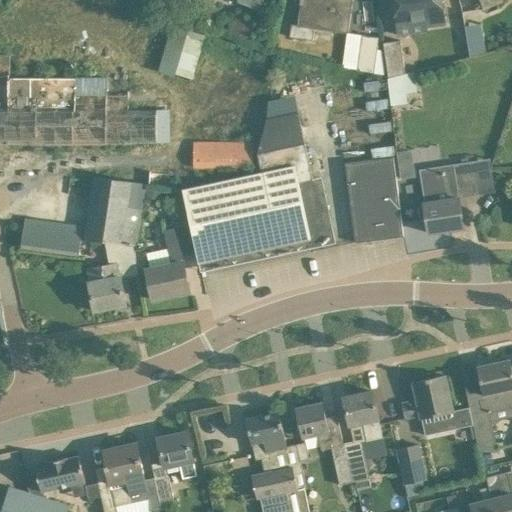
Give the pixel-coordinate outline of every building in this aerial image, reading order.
[(237,0),(237,1),(260,9),(263,0),(237,0)] [(301,0),(302,3),(299,24),(292,23),(290,36),(313,39),(315,27),(347,32),(349,32),(353,0),(301,0)] [(393,0),(399,35),(428,32),(428,27),(446,25),(442,0),(393,0)] [(49,10),(42,14),(68,60),(96,44),(77,12),(63,20),(55,6),(49,10)] [(68,60),(42,14),(35,18),(28,22),(36,36),(22,44),(40,76),(68,60)] [(230,31),(249,38),(254,23),(235,16),(230,31)] [(465,25),(472,54),(488,50),(481,21),(465,25)] [(119,77),(162,54),(144,22),(117,37),(124,49),(109,58),(119,77)] [(363,34),(347,32),(343,67),(358,70),(386,73),(383,49),(378,48),(379,37),(363,34)] [(383,42),(388,77),(406,73),(401,41),(383,42)] [(0,85),(6,96),(33,80),(15,47),(1,55),(0,53),(0,85)] [(162,54),(119,77),(130,97),(146,88),(151,98),(180,87),(162,54)] [(406,73),(388,77),(392,104),(408,102),(407,93),(417,91),(415,71),(406,73)] [(149,141),(190,132),(182,91),(153,102),(155,113),(143,115),(149,141)] [(183,188),(191,224),(197,252),(199,263),(200,263),(200,261),(310,238),(310,239),(311,239),(309,229),(323,226),(318,206),(299,111),(297,112),(295,102),(272,107),(274,117),(268,118),(258,153),(261,171),(183,188)] [(199,172),(190,132),(149,141),(154,166),(166,164),(168,175),(199,172)] [(252,141),(194,141),(194,175),(218,175),(218,169),(252,169),(252,141)] [(346,162),(356,242),(404,236),(395,170),(400,169),(398,157),(394,157),(394,156),(346,162)] [(424,205),(421,206),(422,218),(428,218),(429,232),(464,227),(460,197),(479,194),(474,160),(420,168),(424,200),(423,200),(424,205)] [(416,176),(415,167),(400,169),(402,179),(416,176)] [(127,304),(121,276),(139,273),(134,245),(137,246),(146,183),(94,176),(85,240),(105,241),(109,264),(87,268),(90,281),(89,282),(95,310),(127,304)] [(147,198),(161,198),(161,189),(147,188),(147,198)] [(79,255),(82,235),(83,227),(25,219),(21,246),(79,255)] [(197,252),(191,224),(165,230),(168,247),(147,252),(150,265),(146,266),(153,299),(190,291),(184,261),(183,261),(181,255),(197,252)] [(495,438),(489,412),(511,406),(511,364),(511,360),(478,367),(484,394),(468,398),(477,446),(497,447),(495,438)] [(414,381),(418,397),(402,401),(406,418),(420,415),(420,418),(453,411),(445,374),(414,381)] [(383,436),(378,410),(373,390),(344,397),(354,442),(383,436)] [(297,404),(304,438),(305,438),(319,435),(322,449),(332,447),(340,484),(353,481),(348,457),(345,446),(344,446),(338,419),(327,421),(323,402),(298,407),(297,404)] [(270,456),(272,469),(293,465),(299,489),(306,488),(300,459),(297,443),(287,445),(280,411),(247,418),(256,459),(270,456)] [(158,438),(163,460),(165,467),(181,464),(184,478),(198,474),(188,431),(158,438)] [(297,443),(300,459),(309,458),(306,443),(306,441),(305,441),(297,443)] [(99,482),(98,482),(101,496),(102,496),(105,511),(117,511),(116,505),(118,505),(120,511),(134,508),(132,501),(134,501),(132,494),(148,490),(137,443),(104,450),(107,464),(95,467),(99,482)] [(396,451),(405,486),(426,481),(417,446),(396,451)] [(370,478),(365,453),(348,457),(353,481),(370,478)] [(36,465),(42,491),(85,481),(80,456),(68,458),(67,457),(48,461),(48,463),(36,465)] [(293,465),(272,469),(252,473),(258,499),(261,498),(264,511),(311,511),(306,488),(299,489),(293,465)] [(487,477),(489,485),(495,511),(511,511),(511,491),(507,472),(487,477)] [(155,476),(160,500),(173,497),(168,474),(155,476)] [(101,496),(98,482),(86,485),(89,499),(101,496)] [(495,511),(489,485),(480,487),(483,499),(470,503),(472,511),(495,511)] [(9,487),(1,511),(67,511),(70,506),(9,487)] [(460,511),(456,494),(447,496),(450,508),(450,511),(460,511)]
